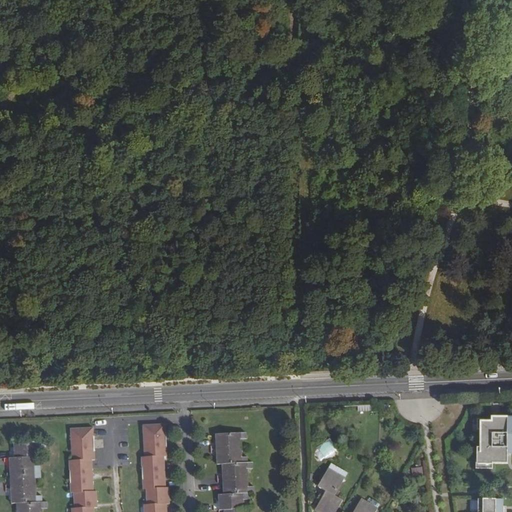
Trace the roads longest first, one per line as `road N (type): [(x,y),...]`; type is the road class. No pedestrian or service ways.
road 1 (secondary): [(184,393),(511,378)]
road 2 (track): [(511,204),(459,195),(420,319),(416,382)]
road 3 (track): [(459,195),(470,97),(459,0)]
road 4 (secondary): [(0,402),(184,393)]
